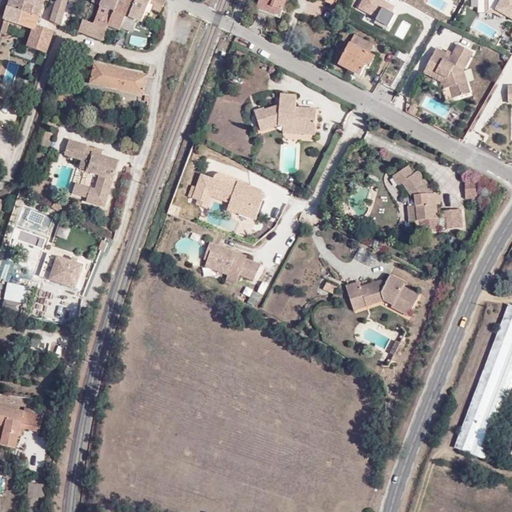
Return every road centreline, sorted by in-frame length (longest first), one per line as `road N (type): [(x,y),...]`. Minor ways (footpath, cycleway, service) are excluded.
road 1 (unclassified): [(180,0),(511,173)]
road 2 (unclassified): [(0,182),(14,169),(60,33),(151,60),(164,49),(177,0)]
road 3 (secondary): [(391,511),(450,350),(511,223)]
road 4 (unknown): [(88,301),(36,445)]
